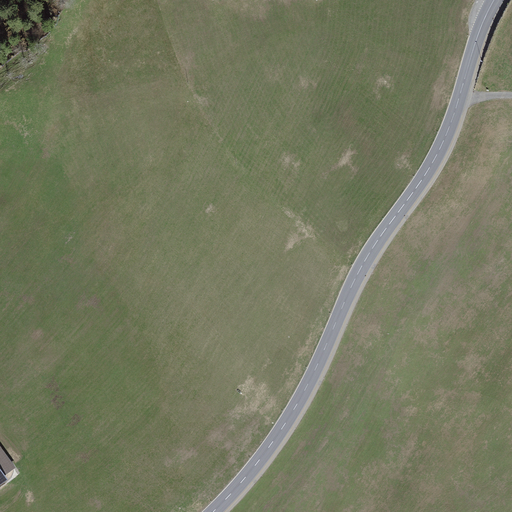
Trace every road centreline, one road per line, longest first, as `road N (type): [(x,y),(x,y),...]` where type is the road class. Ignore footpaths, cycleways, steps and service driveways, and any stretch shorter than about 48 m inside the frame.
road 1 (secondary): [(213,511),(297,404),(359,270),(438,152),(494,0)]
road 2 (track): [(250,472),(238,443),(236,345),(214,266)]
